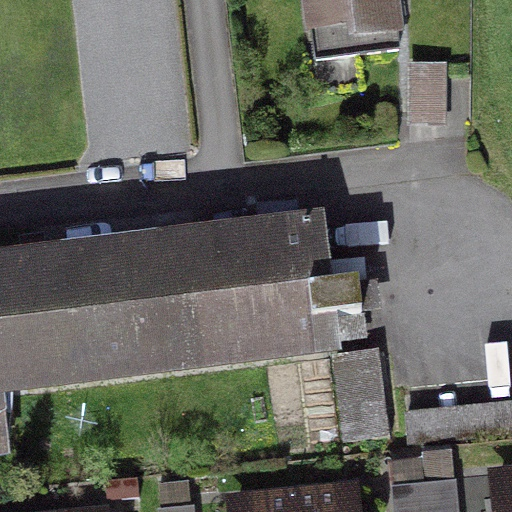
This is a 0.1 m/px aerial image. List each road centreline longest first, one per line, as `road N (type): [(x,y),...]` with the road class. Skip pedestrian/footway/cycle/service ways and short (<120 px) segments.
road 1 (unclassified): [(223,193),(373,186),(418,204),(511,272)]
road 2 (unclassified): [(0,216),(223,193)]
road 3 (unclassified): [(223,193),(205,0)]
